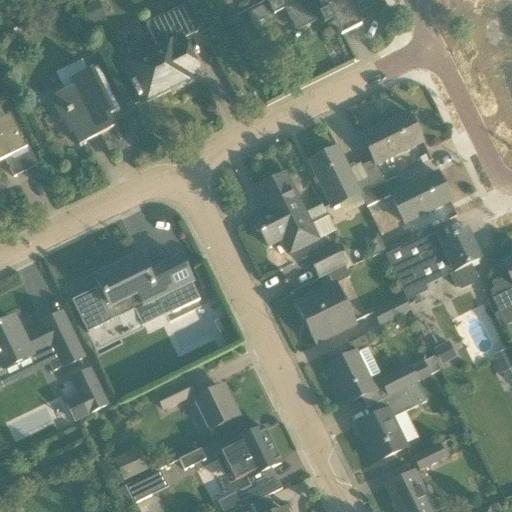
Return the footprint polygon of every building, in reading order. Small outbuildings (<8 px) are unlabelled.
[(341,37),(359,28),(345,0),(267,0),(274,15),(285,9),(294,27),(318,15),(323,26),(333,21),(341,37)] [(95,4),(81,10),(88,27),(103,20),(95,4)] [(181,42),(197,34),(183,7),(145,26),(157,49),(122,66),(141,105),(172,89),(173,91),(199,78),(181,42)] [(225,8),(220,10),(225,19),(233,14),(231,10),(225,8)] [(262,8),(247,15),(252,25),(267,18),(262,8)] [(64,93),(48,100),(60,125),(62,124),(69,136),(71,135),(77,147),(81,145),(114,129),(109,117),(114,115),(92,70),(86,73),(81,63),(55,76),(64,93)] [(361,168),(367,180),(372,191),(385,184),(376,166),(421,144),(407,115),(361,138),(373,162),(361,168)] [(0,121),(0,162),(4,161),(13,179),(37,167),(25,143),(23,145),(9,117),(0,121)] [(366,209),(378,203),(372,191),(367,180),(355,186),(337,149),(308,164),(331,211),(360,197),(366,209)] [(372,191),(378,203),(389,198),(403,227),(450,203),(436,174),(401,192),(395,179),(385,184),(372,191)] [(256,189),(263,203),(265,202),(269,211),(253,220),(267,248),(282,241),(289,256),(318,242),(316,238),(333,229),(327,217),(310,226),(285,175),(256,189)] [(417,241),(385,256),(396,281),(404,297),(424,288),(416,272),(445,258),(452,273),(448,275),(455,289),(460,291),(474,285),(475,279),(469,266),(479,262),(465,233),(440,245),(432,229),(415,237),(417,241)] [(363,241),(371,258),(384,252),(376,235),(363,241)] [(306,257),(318,282),(345,268),(345,270),(351,267),(344,253),(339,255),(333,244),(306,257)] [(96,291),(71,303),(95,352),(119,340),(112,325),(165,299),(172,315),(199,302),(190,284),(191,283),(180,260),(157,272),(157,273),(148,277),(139,259),(95,280),(103,298),(100,299),(96,291)] [(511,259),(504,263),(506,267),(504,267),(509,277),(492,285),(495,291),(489,294),(499,315),(511,308),(511,298),(511,259)] [(295,305),(315,346),(356,326),(336,285),(295,305)] [(372,314),(379,329),(410,313),(403,299),(372,314)] [(83,360),(61,315),(40,325),(41,328),(21,337),(13,320),(0,326),(0,373),(31,358),(41,353),(51,374),(61,370),(83,360)] [(447,345),(437,350),(444,363),(454,358),(447,345)] [(366,351),(367,351),(366,350),(355,355),(354,355),(326,368),(345,407),(374,392),(372,389),(371,389),(367,381),(378,375),(366,351)] [(511,364),(508,356),(495,361),(501,374),(511,368),(511,364)] [(380,382),(387,398),(417,383),(429,377),(422,363),(411,369),(410,367),(380,382)] [(89,371),(71,380),(88,416),(106,407),(89,371)] [(154,399),(162,414),(195,398),(188,383),(154,399)] [(417,383),(387,398),(388,399),(382,402),(387,412),(355,427),(374,465),(408,449),(393,419),(426,403),(417,385),(418,385),(417,383)] [(193,402),(208,433),(238,418),(230,402),(226,404),(219,389),(193,402)] [(437,411),(444,423),(459,416),(453,404),(437,411)] [(217,504),(220,511),(237,511),(246,508),(280,491),(273,477),(269,470),(279,465),(263,431),(218,453),(228,474),(239,469),(249,488),(217,504)] [(411,459),(419,473),(446,460),(439,445),(411,459)] [(113,462),(123,483),(147,472),(136,450),(113,462)] [(187,457),(178,461),(183,472),(192,467),(187,457)] [(385,488),(396,511),(434,511),(415,473),(385,488)] [(142,479),(124,488),(133,506),(151,497),(142,479)]
